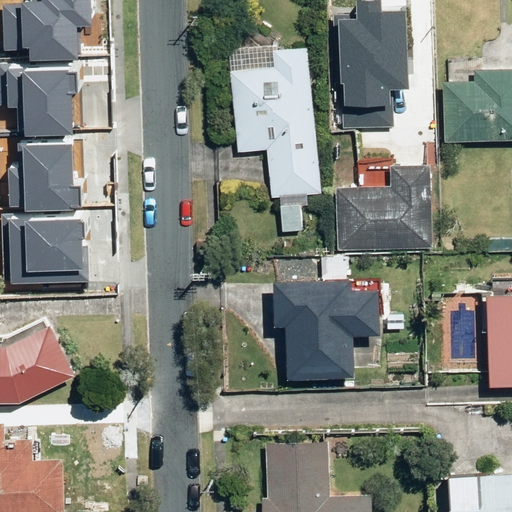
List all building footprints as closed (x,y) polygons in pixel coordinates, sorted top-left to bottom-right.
[(31,61),(79,60),(78,27),(93,26),(91,0),(31,0),(32,2),(3,3),(4,51),(23,50),(22,48),(30,48),(31,61)] [(308,190),(328,188),(316,39),(282,42),(283,60),(237,64),(244,147),(274,145),(281,228),(311,225),(308,190)] [(438,127),(437,43),(398,43),(398,65),(343,65),(343,134),(387,133),(387,145),(433,145),(433,127),(438,127)] [(485,71),(452,72),(453,135),(511,134),(511,59),(485,60),(485,71)] [(24,136),(73,135),(72,94),(77,94),(77,71),(69,72),(69,69),(24,71),(24,69),(12,69),(11,63),(0,63),(0,105),(8,105),(8,108),(18,108),(18,132),(24,132),(24,136)] [(26,212),(74,210),(74,208),(81,208),(80,186),(73,186),(71,143),(23,145),(24,167),(8,168),(10,208),(25,207),(26,212)] [(11,285),(90,282),(88,211),(1,214),(3,280),(11,280),(11,285)] [(368,269),(287,267),(286,317),(296,317),(295,371),(367,373),(368,322),(392,322),(393,281),(367,280),(368,269)] [(511,283),(487,284),(487,323),(501,324),(501,377),(511,377),(511,283)] [(86,369),(57,316),(10,339),(0,338),(0,394),(28,396),(86,369)] [(14,413),(0,413),(0,511),(68,511),(68,453),(44,453),(44,433),(14,433),(14,413)] [(336,434),(274,432),(272,510),(243,510),(242,511),(376,511),(377,492),(334,491),(336,434)] [(511,511),(511,458),(460,461),(461,511),(511,511)]
